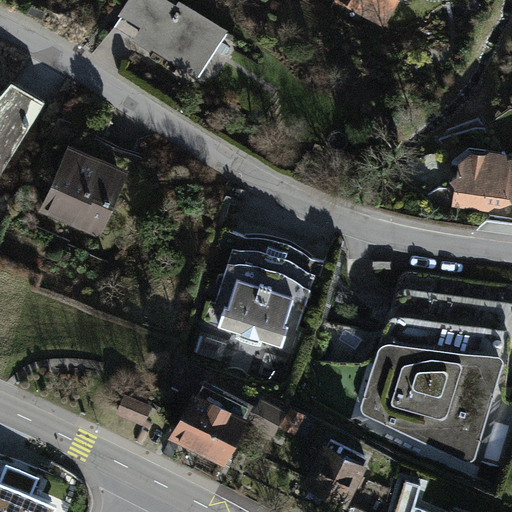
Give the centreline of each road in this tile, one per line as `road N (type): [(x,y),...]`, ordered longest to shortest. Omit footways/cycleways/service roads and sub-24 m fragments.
road 1 (residential): [(0,17),(284,195),(411,242),(511,256)]
road 2 (residential): [(0,404),(155,480)]
